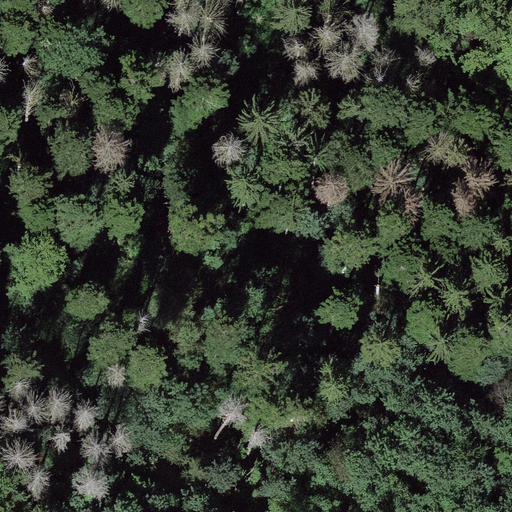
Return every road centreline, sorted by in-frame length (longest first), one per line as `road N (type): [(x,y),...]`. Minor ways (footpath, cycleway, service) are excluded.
road 1 (track): [(0,322),(188,485),(234,511)]
road 2 (track): [(511,116),(271,0)]
